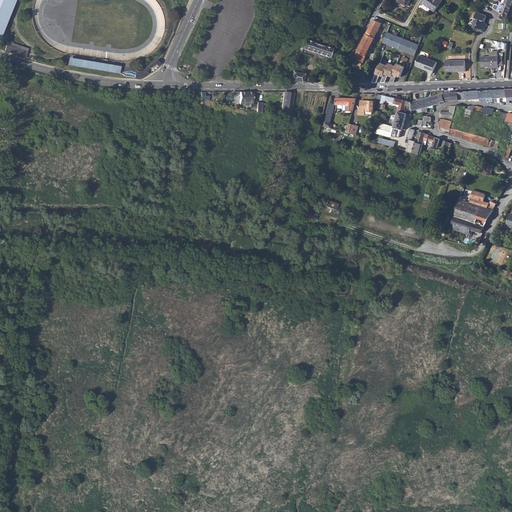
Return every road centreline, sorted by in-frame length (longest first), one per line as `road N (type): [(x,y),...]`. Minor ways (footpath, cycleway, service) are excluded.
road 1 (secondary): [(511,83),(163,84)]
road 2 (secondary): [(163,84),(101,81),(0,54)]
